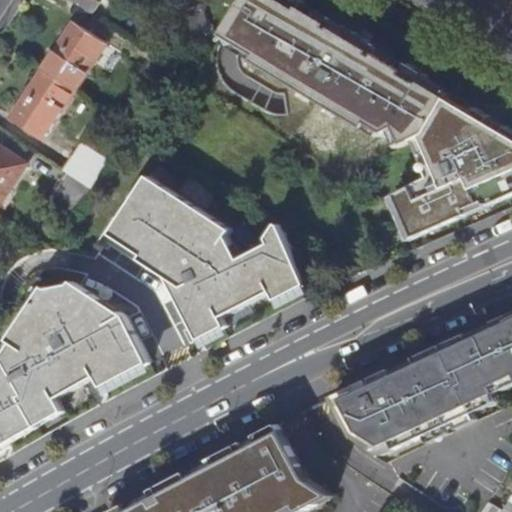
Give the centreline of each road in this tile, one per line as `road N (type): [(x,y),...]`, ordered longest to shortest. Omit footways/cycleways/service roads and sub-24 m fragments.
road 1 (primary): [(316,350),(13,511)]
road 2 (primary): [(511,250),(374,313),(316,350)]
road 3 (primary): [(316,350),(511,276)]
